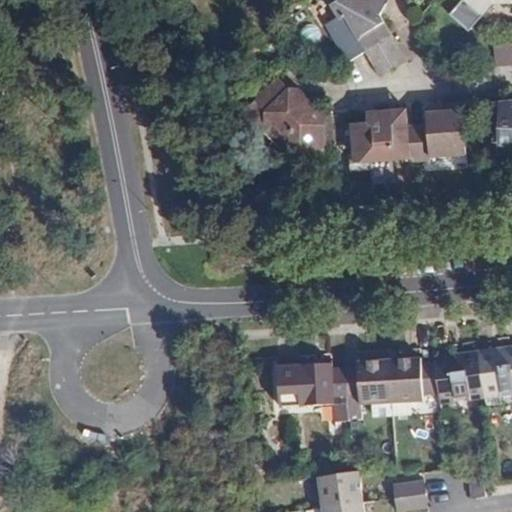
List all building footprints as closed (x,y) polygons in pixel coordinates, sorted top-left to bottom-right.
[(338,0),(331,4),(339,18),(345,16),(366,50),(381,75),(409,61),(381,13),(388,0),(338,0)] [(511,0),(462,0),(451,14),(470,30),(483,16),(494,3),(511,2),(511,0)] [(366,50),(345,16),(339,18),(327,25),(349,61),(366,50)] [(511,43),(494,45),(496,65),(511,63),(511,43)] [(325,148),(326,113),(320,108),(309,107),(279,78),(256,101),(265,109),(266,130),(283,147),(325,148)] [(511,101),(480,104),(483,134),(493,134),(494,141),(498,141),(499,147),(511,146),(511,101)] [(412,158),(409,125),(407,109),(379,111),(379,121),(350,123),(353,142),(359,142),(361,161),(412,158)] [(412,158),(411,160),(432,159),(432,156),(466,152),(463,110),(428,113),(428,124),(409,125),(412,158)] [(511,346),(479,351),(485,399),(486,405),(500,403),(500,396),(511,395),(511,346)] [(470,401),(485,399),(479,351),(434,357),(435,363),(439,394),(440,404),(456,403),(456,410),(471,407),(470,401)] [(423,395),(439,394),(435,363),(422,363),(422,358),(389,360),(392,403),(410,402),(422,401),(423,395)] [(280,408),(334,406),(335,423),(350,423),(348,400),(346,367),(334,368),(334,364),(330,363),(300,365),(300,359),(277,361),(280,408)] [(360,405),(392,403),(389,360),(357,361),(358,367),(346,367),(348,400),(359,399),(360,405)] [(411,414),(410,402),(392,403),(393,415),(411,414)] [(486,496),(484,486),(481,465),(468,467),(472,498),(486,496)] [(322,509),(362,503),(358,473),(319,479),(322,509)] [(424,485),(424,481),(394,485),(395,498),(398,498),(426,494),(424,485)] [(398,498),(395,498),(397,511),(427,507),(426,494),(398,498)] [(363,511),(362,503),(322,509),(322,511),(363,511)]
